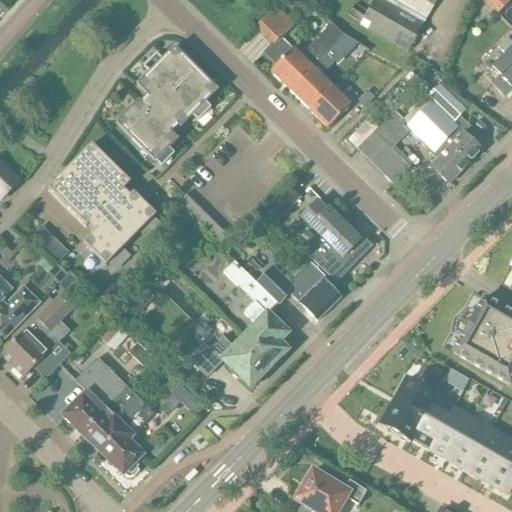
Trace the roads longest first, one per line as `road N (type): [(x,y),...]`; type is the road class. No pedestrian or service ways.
road 1 (residential): [(430,261),(157,0)]
road 2 (residential): [(302,392),(353,441),(477,511)]
road 3 (tertiary): [(302,392),(430,261)]
road 4 (tertiary): [(184,511),(302,392)]
road 5 (tertiary): [(102,511),(0,402)]
